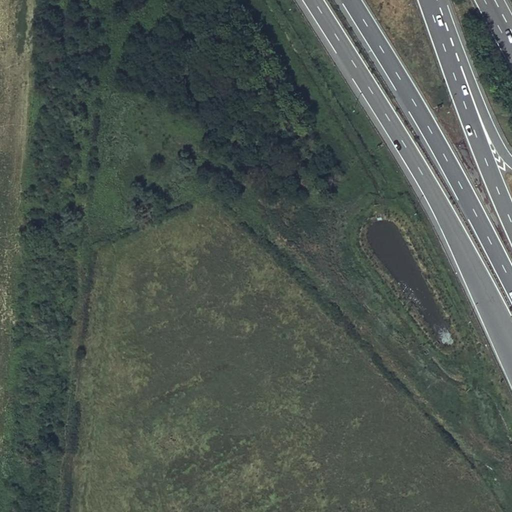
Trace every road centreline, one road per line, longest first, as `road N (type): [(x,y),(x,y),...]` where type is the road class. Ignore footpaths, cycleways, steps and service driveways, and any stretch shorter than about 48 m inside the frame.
road 1 (motorway): [(312,0),(437,200),(511,352)]
road 2 (motorway): [(350,0),(511,285)]
road 3 (motorway): [(511,228),(426,0)]
road 4 (motorway): [(511,156),(432,0)]
